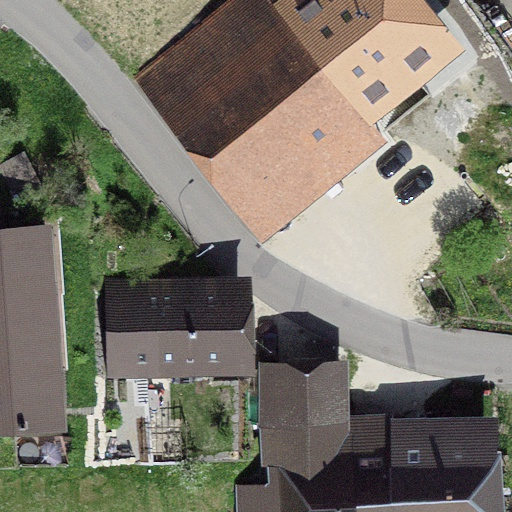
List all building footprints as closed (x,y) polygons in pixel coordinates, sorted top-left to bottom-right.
[(358,104),(276,0),(231,0),(137,74),(235,199),(358,104)] [(511,29),(492,0),(465,0),(458,5),(504,73),(511,66),(511,29)] [(0,428),(62,423),(46,229),(0,232),(0,428)] [(215,290),(100,297),(105,383),(220,376),(215,290)] [(339,385),(287,387),(290,511),(485,511),(483,433),(340,438),(339,385)]
